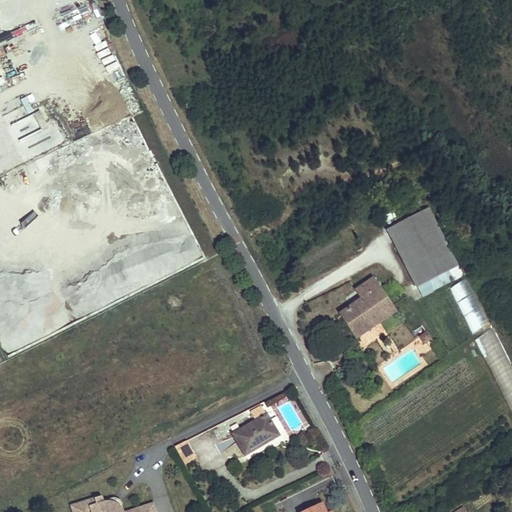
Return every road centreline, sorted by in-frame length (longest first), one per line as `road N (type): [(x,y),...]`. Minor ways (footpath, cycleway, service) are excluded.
road 1 (unclassified): [(118,0),(370,511)]
road 2 (unknown): [(275,317),(391,243)]
